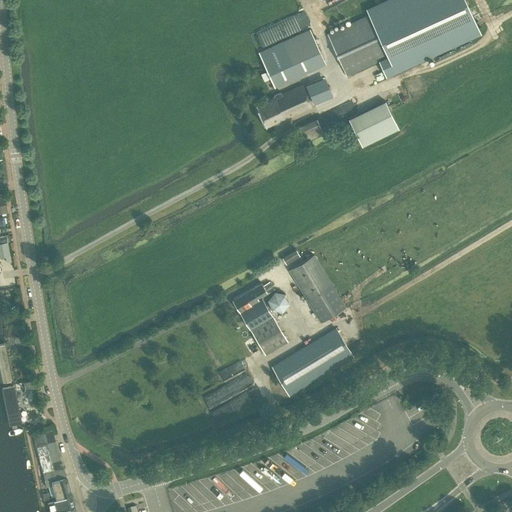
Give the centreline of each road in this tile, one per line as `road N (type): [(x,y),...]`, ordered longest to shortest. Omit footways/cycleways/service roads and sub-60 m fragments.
road 1 (tertiary): [(104,490),(76,464),(53,387),(0,1)]
road 2 (tertiary): [(104,490),(267,441),(378,385)]
road 3 (track): [(345,92),(363,95),(482,42),(511,13)]
road 4 (tertiary): [(490,406),(464,376),(436,362),(416,361),(378,385)]
